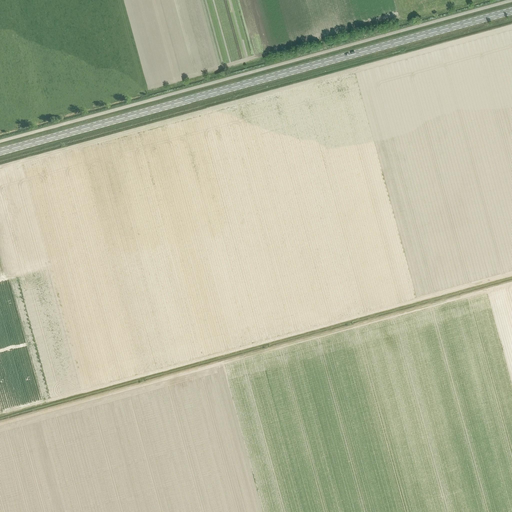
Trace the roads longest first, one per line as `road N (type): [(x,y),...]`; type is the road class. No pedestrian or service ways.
road 1 (track): [(0,422),(511,282)]
road 2 (primary): [(0,151),(511,11)]
